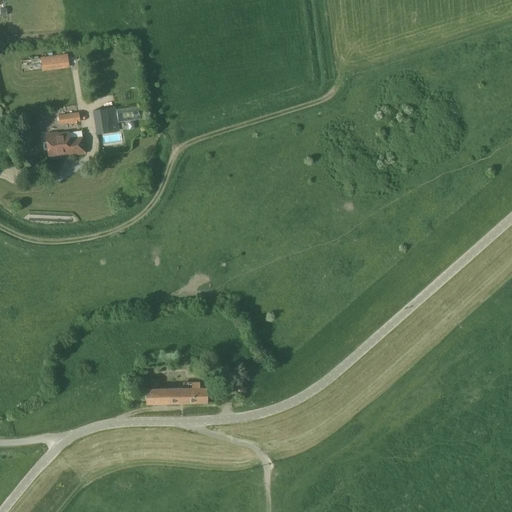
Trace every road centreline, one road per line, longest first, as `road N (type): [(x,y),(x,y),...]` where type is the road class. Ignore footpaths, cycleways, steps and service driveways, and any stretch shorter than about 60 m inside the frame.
road 1 (unclassified): [(63,441),(116,423),(260,414),(317,388),(511,218)]
road 2 (track): [(0,226),(60,240),(130,223),(151,205),(175,152)]
road 3 (track): [(175,152),(332,91)]
road 4 (track): [(136,0),(159,119),(175,152)]
